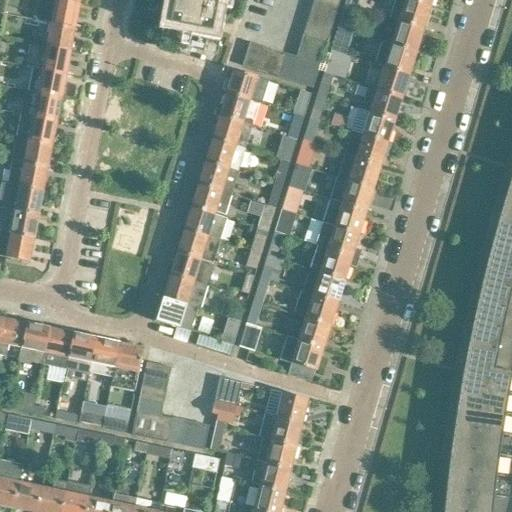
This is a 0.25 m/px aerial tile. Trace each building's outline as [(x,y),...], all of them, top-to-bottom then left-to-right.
[(75,28),(79,5),(55,0),(39,0),(36,20),(52,24),(75,28)] [(211,32),(217,0),(174,0),(169,24),(211,32)] [(338,10),(340,0),(314,0),(314,2),(338,10)] [(354,8),(356,0),(346,0),(345,5),(354,8)] [(423,30),(430,7),(408,0),(395,0),(389,20),(399,23),(399,22),(423,30)] [(338,10),(314,2),(310,13),(334,21),(338,10)] [(350,20),(354,8),(345,5),(341,17),(350,20)] [(331,32),(334,21),(310,13),(307,25),(331,32)] [(416,53),(423,30),(399,22),(399,23),(392,45),(416,53)] [(70,51),(75,28),(52,24),(47,46),(47,47),(70,51)] [(331,32),(307,25),(303,36),(327,44),(331,32)] [(340,54),(344,41),(347,42),(350,32),(338,28),(331,51),(340,54)] [(323,56),(327,44),(303,36),(299,48),(323,56)] [(66,75),(70,51),(47,47),(47,46),(31,43),(26,67),(32,68),(66,75)] [(255,71),(262,47),(249,43),(242,67),(255,71)] [(409,75),(416,53),(392,45),(385,68),(409,75)] [(266,74),(273,50),(262,47),(255,71),(266,74)] [(313,89),(323,56),(299,48),(296,58),(289,81),(313,89)] [(278,78),(285,54),(273,50),(266,74),(278,78)] [(331,51),(323,74),(337,78),(344,55),(340,54),(331,51)] [(289,81),(296,58),(285,54),(278,78),(289,81)] [(61,98),(66,75),(32,68),(28,92),(61,98)] [(402,98),(409,75),(385,68),(378,90),(378,91),(402,98)] [(262,104),(269,81),(234,70),(227,94),(260,104),(260,103),(262,104)] [(325,99),(329,87),(320,84),(316,96),(325,99)] [(378,91),(378,90),(369,87),(361,111),(395,121),(402,98),(378,91)] [(57,121),(61,98),(28,92),(26,91),(21,115),(57,121)] [(304,118),(311,94),(300,91),(293,114),(304,118)] [(252,127),(260,104),(227,94),(220,117),(252,127)] [(322,111),(325,99),(316,96),(313,108),(322,111)] [(388,144),(395,121),(361,111),(358,110),(351,132),(388,144)] [(52,145),(57,121),(21,115),(17,137),(29,140),(52,145)] [(246,149),(252,127),(220,117),(213,139),(235,146),(246,149)] [(311,145),(319,121),(310,118),(302,142),(311,145)] [(297,140),(300,129),(292,126),(288,138),(297,140)] [(388,144),(351,132),(344,155),(347,156),(380,167),(388,144)] [(290,163),(297,140),(288,138),(283,137),(276,158),(282,160),(282,161),(290,163)] [(228,169),(228,168),(235,146),(213,139),(206,162),(228,169)] [(48,168),(52,145),(29,140),(25,164),(48,168)] [(316,146),(311,145),(302,142),(295,165),(309,169),(316,146)] [(373,189),(380,167),(347,156),(340,179),(373,189)] [(44,191),(48,168),(25,164),(12,161),(7,184),(44,191)] [(282,186),(290,163),(282,161),(274,184),(282,186)] [(232,195),(239,172),(228,168),(228,169),(206,162),(199,185),(232,195)] [(292,176),(288,188),(296,190),(299,179),(292,176)] [(366,212),(373,189),(340,179),(337,178),(329,200),(366,212)] [(0,206),(39,215),(44,191),(7,184),(1,183),(0,191),(0,206)] [(275,209),(282,186),(274,184),(268,206),(267,206),(275,209)] [(225,217),(232,195),(199,185),(191,208),(227,219),(227,218),(225,217)] [(296,215),(303,192),(288,188),(281,211),(296,215)] [(511,199),(509,199),(506,208),(503,220),(511,222),(511,199)] [(359,235),(366,212),(329,200),(322,223),(323,223),(323,224),(359,235)] [(264,205),(259,223),(270,226),(275,209),(267,206),(268,206),(264,205)] [(35,238),(39,215),(0,206),(0,218),(1,219),(0,222),(0,231),(0,232),(35,238)] [(220,241),(227,219),(191,208),(184,230),(220,241)] [(289,237),(296,215),(281,211),(274,233),(283,236),(284,235),(289,237)] [(511,244),(511,222),(503,220),(497,240),(511,244)] [(355,249),(359,235),(323,224),(316,246),(317,246),(317,247),(359,260),(362,251),(355,249)] [(261,254),(268,232),(257,228),(250,251),(261,254)] [(213,263),(220,241),(184,230),(177,253),(214,265),(214,264),(213,263)] [(0,256),(30,262),(35,238),(0,232),(0,231),(0,256)] [(276,259),(283,236),(274,233),(267,257),(276,259)] [(511,244),(497,240),(495,249),(492,261),(511,266),(511,244)] [(359,260),(317,247),(310,269),(320,272),(320,273),(345,281),(349,267),(356,269),(359,260)] [(256,270),(261,254),(250,251),(245,266),(256,270)] [(207,287),(214,265),(177,253),(170,276),(207,287)] [(511,266),(492,261),(489,270),(486,282),(511,288),(511,266)] [(269,282),(273,269),(264,266),(260,279),(269,282)] [(249,295),(255,276),(247,273),(241,292),(249,295)] [(338,303),(345,281),(320,273),(313,295),(313,296),(338,303)] [(200,309),(207,287),(170,276),(163,299),(198,309),(198,308),(200,309)] [(260,279),(257,290),(266,293),(269,282),(260,279)] [(511,288),(486,282),(484,290),(482,303),(511,309),(511,288)] [(331,326),(338,303),(313,296),(313,295),(301,291),(293,314),(306,318),(331,326)] [(191,332),(198,309),(163,299),(156,322),(179,329),(179,328),(191,332)] [(255,326),(262,305),(253,302),(246,325),(255,327),(255,326)] [(511,309),(482,303),(477,324),(511,331),(511,309)] [(240,323),(244,310),(236,307),(232,319),(232,320),(240,323)] [(233,346),(240,323),(232,320),(232,319),(229,318),(221,343),(233,346)] [(324,349),(331,326),(306,318),(298,341),(324,349)] [(22,347),(27,325),(4,320),(0,337),(0,355),(6,357),(9,345),(21,347),(22,347)] [(511,331),(477,324),(472,345),(511,352),(511,331)] [(43,365),(50,330),(27,325),(22,347),(21,347),(19,359),(43,365)] [(254,353),(262,330),(262,328),(255,326),(255,327),(246,325),(239,348),(254,353)] [(69,357),(73,335),(50,330),(43,365),(66,369),(68,357),(69,357)] [(68,357),(66,369),(88,374),(89,373),(91,362),(92,362),(97,340),(73,335),(69,357),(68,357)] [(284,349),(280,361),(291,365),(288,375),(311,383),(315,372),(316,372),(324,349),(298,341),(287,338),(284,349)] [(113,378),(120,345),(97,340),(92,362),(91,362),(89,373),(112,378),(113,378)] [(135,393),(144,350),(120,345),(113,378),(112,378),(110,388),(135,393)] [(511,352),(472,345),(471,353),(468,366),(511,374),(511,352)] [(168,382),(171,369),(147,363),(144,376),(168,382)] [(508,395),(511,374),(468,366),(467,375),(464,387),(508,395)] [(166,394),(168,382),(144,376),(141,389),(166,394)] [(235,408),(241,384),(219,379),(214,403),(235,408)] [(505,416),(508,399),(508,395),(464,387),(461,409),(505,416)] [(163,406),(166,394),(141,389),(139,401),(163,406)] [(302,424),(308,400),(283,394),(277,417),(277,418),(302,424)] [(32,414),(34,403),(10,398),(8,409),(32,414)] [(161,416),(163,406),(139,401),(137,412),(161,417),(161,416)] [(44,417),(46,406),(34,403),(32,414),(44,417)] [(231,424),(235,408),(214,403),(212,415),(219,416),(216,428),(224,430),(226,423),(231,424)] [(502,436),(504,423),(505,416),(461,409),(460,417),(458,430),(502,436)] [(78,424),(80,416),(68,414),(57,411),(55,419),(66,421),(78,424)] [(102,429),(104,417),(81,412),(80,416),(78,424),(102,429)] [(167,444),(173,419),(161,416),(161,417),(137,412),(132,435),(167,444)] [(0,423),(7,425),(9,415),(0,413),(0,423)] [(296,447),(302,424),(277,418),(277,417),(265,414),(259,437),(263,438),(263,439),(296,447)] [(30,430),(32,420),(9,415),(7,425),(30,430)] [(128,425),(116,423),(117,419),(104,417),(102,429),(126,434),(128,425)] [(179,446),(184,421),(173,419),(167,444),(179,446)] [(54,435),(56,425),(32,420),(30,430),(54,435)] [(191,449),(196,424),(184,421),(179,446),(191,449)] [(204,452),(209,427),(196,424),(191,449),(204,452)] [(77,439),(79,430),(56,425),(54,435),(77,439)] [(220,452),(224,430),(216,428),(211,450),(220,452)] [(100,444),(102,435),(79,430),(77,439),(100,444)] [(499,457),(502,436),(458,430),(455,451),(499,457)] [(112,447),(114,438),(114,437),(102,435),(100,444),(112,447)] [(291,470),(296,447),(263,439),(257,462),(291,470)] [(147,454),(149,445),(136,442),(134,451),(147,454)] [(171,459),(173,450),(149,445),(147,454),(171,459)] [(182,465),(184,453),(173,450),(170,463),(182,465)] [(498,465),(499,457),(455,451),(454,459),(452,473),(496,478),(498,465)] [(233,468),(236,455),(226,453),(223,466),(233,468)] [(203,466),(206,457),(196,455),(194,464),(203,466)] [(285,494),(291,470),(257,462),(251,485),(260,487),(260,488),(285,494)] [(0,506),(13,510),(19,483),(18,483),(21,470),(0,465),(0,506)] [(494,492),(496,478),(452,473),(450,488),(450,494),(494,499),(494,492)] [(61,511),(68,484),(54,481),(52,490),(42,488),(37,511),(61,511)] [(68,482),(68,484),(61,511),(86,511),(89,498),(91,487),(68,482)] [(23,511),(37,511),(42,488),(19,483),(13,510),(23,511)] [(226,504),(229,490),(220,488),(217,502),(226,504)] [(258,511),(280,511),(285,494),(260,488),(254,511),(258,511)] [(135,511),(138,499),(114,494),(112,503),(110,511),(135,511)] [(492,511),(494,499),(450,494),(448,509),(447,511),(492,511)] [(110,511),(112,503),(89,498),(86,511),(110,511)] [(159,511),(161,504),(138,499),(135,511),(159,511)] [(224,511),(226,504),(217,502),(215,511),(224,511)]
